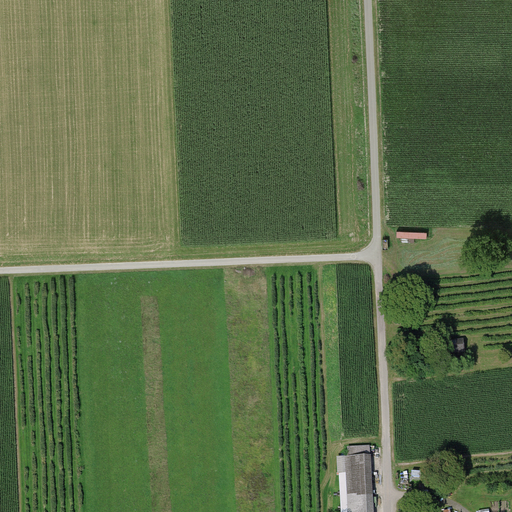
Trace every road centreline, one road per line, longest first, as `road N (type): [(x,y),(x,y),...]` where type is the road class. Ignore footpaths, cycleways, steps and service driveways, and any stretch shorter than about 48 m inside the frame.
road 1 (track): [(369,0),(379,252),(0,268)]
road 2 (unclassified): [(379,252),(386,511)]
